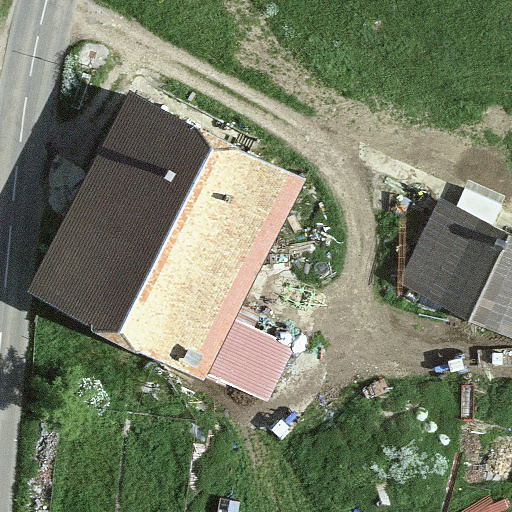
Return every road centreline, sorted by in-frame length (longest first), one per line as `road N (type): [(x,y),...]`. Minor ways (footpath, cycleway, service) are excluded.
road 1 (track): [(56,0),(255,104),(327,156),(357,216),(363,320),(387,343),(511,353)]
road 2 (secondary): [(0,342),(22,118),(49,0)]
